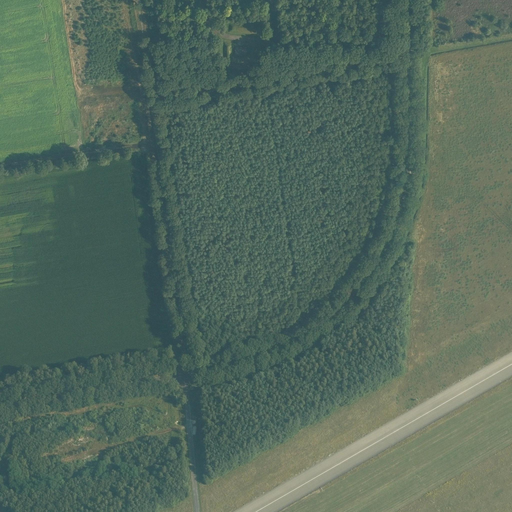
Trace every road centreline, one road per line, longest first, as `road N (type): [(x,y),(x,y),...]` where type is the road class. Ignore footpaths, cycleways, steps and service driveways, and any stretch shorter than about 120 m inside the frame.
road 1 (unclassified): [(0,407),(244,363),(322,319),(367,269),(397,209),(409,0)]
road 2 (track): [(145,141),(0,165)]
road 3 (track): [(145,141),(123,0)]
